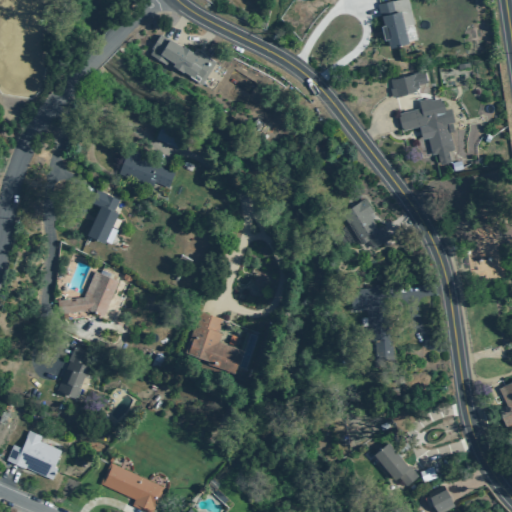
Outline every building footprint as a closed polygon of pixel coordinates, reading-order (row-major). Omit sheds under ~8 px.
[(388,48),(408,43),(400,11),(394,12),(391,0),(377,4),(388,48)] [(147,53),(167,66),(169,63),(192,77),(195,72),(204,78),(211,67),(208,66),(212,60),(203,55),(204,53),(195,48),(193,52),(182,45),(181,46),(168,38),(168,39),(159,34),(147,53)] [(389,80),(391,88),(389,89),(391,97),(393,96),(394,97),(406,94),(406,93),(416,91),(415,88),(418,87),(418,85),(426,83),(423,70),(414,73),(414,74),(389,80)] [(436,153),(431,154),(427,137),(421,139),(418,126),(402,130),(398,113),(419,108),(417,101),(430,97),(431,100),(439,98),(440,102),(442,102),(444,110),(450,109),(453,122),(450,122),(453,131),(448,132),(453,150),(447,151),(449,160),(438,163),(436,153)] [(177,148),(154,138),(161,124),(183,133),(177,148)] [(130,171),(167,187),(173,171),(138,157),(139,153),(127,148),(117,173),(128,177),(130,171)] [(453,170),(451,162),(460,160),(462,168),(453,170)] [(117,213),(113,211),(118,199),(96,189),(90,203),(98,206),(85,235),(103,243),(117,213)] [(360,244),(341,213),(360,201),(359,200),(364,197),(372,211),(368,214),(376,227),(381,224),(389,237),(371,249),(366,241),(360,244)] [(82,297),(59,299),(60,313),(88,311),(102,316),(117,281),(93,271),(82,297)] [(351,309),(366,308),(368,340),(386,338),(382,287),(350,289),(351,309)] [(242,350),(217,341),(220,333),(217,332),(222,319),(199,310),(184,352),(207,361),(206,363),(233,373),(242,350)] [(68,360),(67,360),(73,346),(86,352),(81,363),(88,366),(74,398),(56,390),(68,360)] [(151,363),(156,352),(166,356),(160,368),(151,363)] [(511,424),(506,427),(497,409),(506,404),(498,388),(511,381),(511,424)] [(3,425),(0,423),(0,415),(2,411),(8,413),(3,425)] [(5,460),(24,468),(24,467),(51,479),(56,467),(53,466),(60,450),(38,441),(41,436),(27,430),(24,437),(25,437),(21,448),(12,444),(5,460)] [(393,479),(372,453),(387,441),(406,465),(407,464),(416,475),(403,486),(395,477),(393,479)] [(109,462),(99,483),(133,499),(131,505),(145,511),(150,511),(162,487),(109,462)] [(419,471),(432,466),(436,477),(423,482),(419,471)] [(441,511),(436,511),(427,493),(443,485),(453,506),(441,511)] [(222,503),(213,495),(217,490),(226,499),(222,503)]
